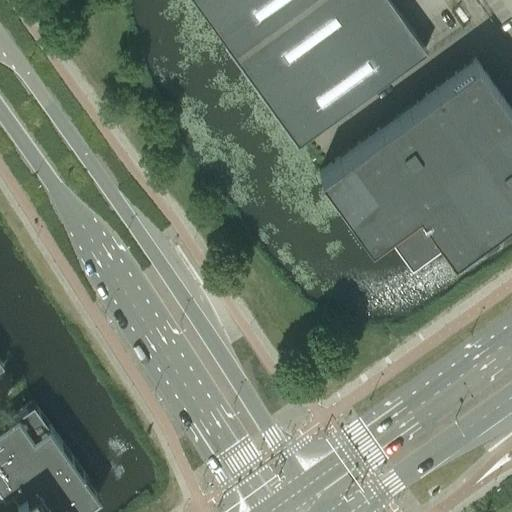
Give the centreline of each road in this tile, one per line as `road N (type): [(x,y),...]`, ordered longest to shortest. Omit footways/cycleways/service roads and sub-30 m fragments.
road 1 (tertiary): [(304,485),(0,36)]
road 2 (tertiary): [(0,113),(78,220),(262,511)]
road 3 (secondary): [(511,341),(304,485)]
road 4 (secondary): [(350,511),(511,396)]
